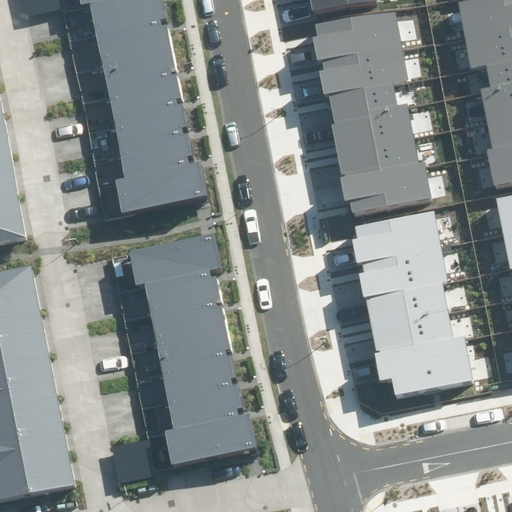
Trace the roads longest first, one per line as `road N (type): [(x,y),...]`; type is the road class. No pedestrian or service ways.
road 1 (residential): [(107,511),(5,0)]
road 2 (residential): [(220,0),(326,479)]
road 3 (residential): [(511,442),(326,479)]
road 4 (residential): [(326,479),(183,511)]
